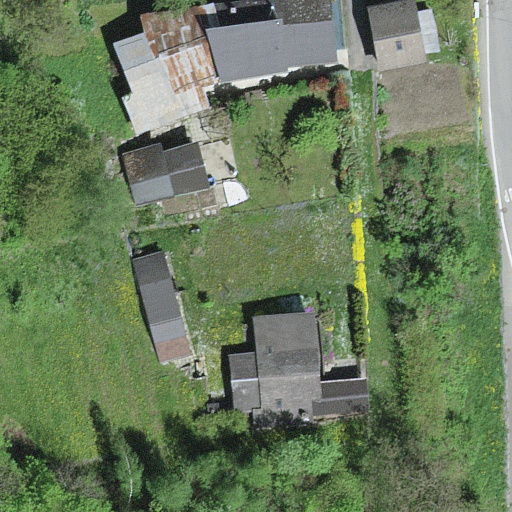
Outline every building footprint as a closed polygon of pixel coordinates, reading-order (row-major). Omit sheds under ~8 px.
[(197,11),(218,78),(280,66),(273,0),(197,11)] [(335,56),(326,0),(277,0),(273,0),(280,66),(335,56)] [(416,3),(377,9),(384,60),(423,55),(416,3)] [(199,80),(218,78),(197,11),(147,19),(150,35),(177,113),(206,104),(199,80)] [(142,128),(177,113),(150,35),(116,45),(139,90),(124,100),(142,128)] [(194,339),(164,236),(125,247),(156,350),(194,339)] [(363,409),(361,383),(316,385),(312,316),(260,319),(262,356),(236,358),(239,404),(258,403),(259,422),(308,419),(308,412),(363,409)]
